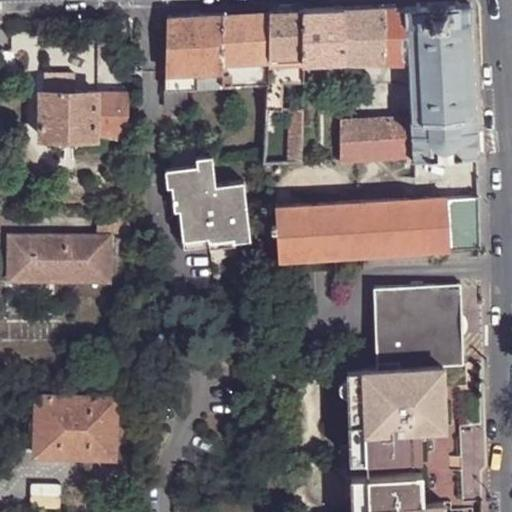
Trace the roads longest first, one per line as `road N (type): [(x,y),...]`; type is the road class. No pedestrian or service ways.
road 1 (residential): [(509,307),(501,0)]
road 2 (residential): [(508,511),(509,307)]
